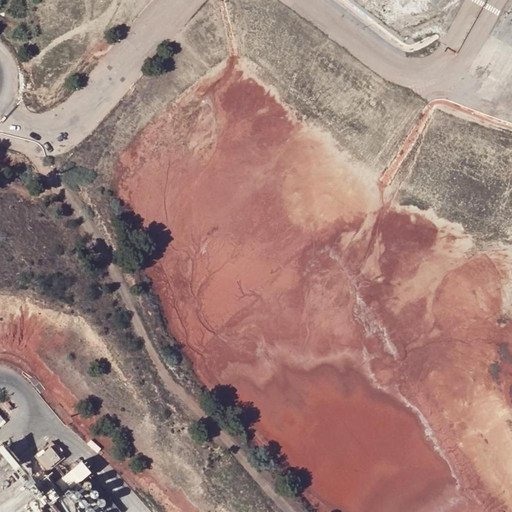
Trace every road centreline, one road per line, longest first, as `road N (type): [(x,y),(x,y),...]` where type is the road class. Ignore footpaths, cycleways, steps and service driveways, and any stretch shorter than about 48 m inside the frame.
road 1 (track): [(0,139),(32,155),(92,230),(166,379),(293,511)]
road 2 (unclassified): [(1,104),(57,126),(115,75)]
